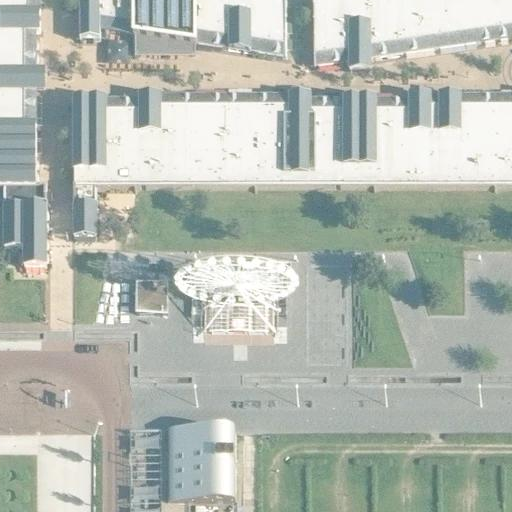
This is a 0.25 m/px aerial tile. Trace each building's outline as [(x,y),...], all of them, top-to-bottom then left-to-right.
[(0,0),(0,181),(12,182),(12,215),(10,215),(10,222),(12,222),(12,228),(10,228),(10,235),(12,235),(12,241),(18,241),(18,243),(25,243),(25,241),(32,241),(32,261),(54,261),(54,242),(56,242),(56,235),(54,235),(54,224),(56,224),(56,218),(54,218),(54,212),(56,212),(56,205),(54,205),(54,200),(58,200),(58,198),(54,198),(54,182),(58,182),(58,180),(44,180),(44,174),(45,174),(45,172),(45,168),(44,168),(44,150),(44,90),(44,54),(46,54),(46,48),(44,48),(44,42),(46,42),(46,35),(44,35),(44,30),(44,25),(48,25),(47,0),(0,0)] [(86,2),(86,9),(87,9),(87,33),(108,33),(108,24),(113,24),(143,29),(202,37),(233,42),(268,47),(268,49),(275,50),(275,48),(281,49),(281,51),(287,52),(287,50),(294,51),(294,12),(297,12),(297,0),(87,0),(87,2),(86,2)] [(320,35),(320,42),(322,42),(322,61),(328,60),(329,62),(335,61),(335,59),(341,58),(341,60),(348,59),(348,57),(353,56),(383,52),(413,48),(443,44),(473,39),(491,37),(491,38),(498,38),(498,36),(503,35),(511,33),(511,0),(321,0),(322,12),(322,35),(320,35)] [(508,89),(473,89),(418,89),(418,93),(396,93),(396,91),(388,91),(388,93),(348,93),(348,91),(341,91),(341,93),(335,93),(335,91),(328,91),(328,93),(318,93),(318,89),(288,89),(288,87),(281,87),(281,89),(275,89),(275,87),(268,87),(268,89),(228,89),(228,87),(221,87),(221,89),(148,89),(147,93),(138,93),(138,91),(131,91),(131,93),(125,93),(125,91),(118,91),(118,93),(95,93),(95,91),(88,91),(88,93),(82,93),(82,96),(80,96),(80,102),(82,102),(82,138),(80,138),(80,144),(82,144),(82,155),(80,155),(80,162),(82,162),(82,168),(80,168),(80,172),(80,174),(82,174),(82,180),(77,180),(77,182),(82,182),(82,198),(77,198),(77,200),(82,200),(82,205),(80,205),(80,212),(82,212),(82,231),(104,231),(104,225),(106,225),(106,218),(104,218),(104,212),(106,212),(106,205),(104,205),(104,200),(104,182),(117,182),(117,184),(124,184),(124,182),(142,182),(142,185),(144,185),(144,182),(148,182),(148,180),(153,180),(153,182),(262,182),(262,185),(264,185),(264,182),(343,182),(343,180),(347,180),(347,182),(381,182),(381,185),(383,185),(383,182),(502,182),(502,185),(504,185),(504,182),(511,181),(511,87),(508,87),(508,89)] [(174,307),(174,275),(144,275),(144,287),(145,287),(145,307),(163,307),(174,307)] [(168,425),(167,511),(241,511),(242,499),(243,499),(243,425),(168,425)]
